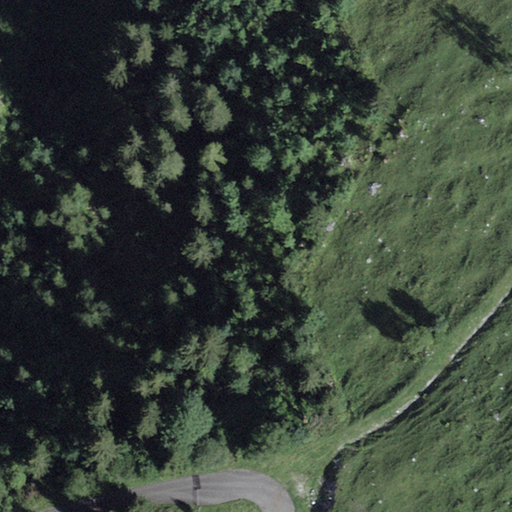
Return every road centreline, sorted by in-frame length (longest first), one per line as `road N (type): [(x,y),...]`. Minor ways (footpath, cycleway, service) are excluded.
road 1 (track): [(263,485),(378,419),(511,276)]
road 2 (track): [(282,511),(263,485),(214,482),(77,511)]
